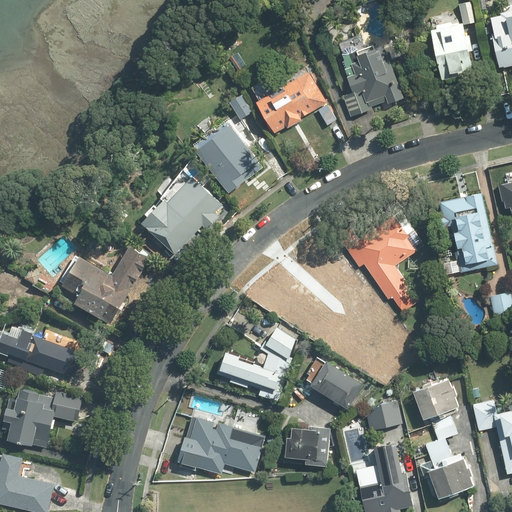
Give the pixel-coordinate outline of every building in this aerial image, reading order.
[(469,2),(459,4),(464,25),(475,22),(469,2)] [(511,11),(501,14),(501,15),(492,17),(494,27),(492,27),(501,67),(504,66),(504,67),(511,65),(511,11)] [(337,16),(339,24),(351,21),(349,13),(337,16)] [(438,30),(432,31),(443,80),(474,73),(469,51),(472,51),(469,36),(466,37),(463,24),(460,24),(460,23),(437,27),(438,30)] [(404,98),(384,46),(359,55),(357,49),(352,47),(346,49),(343,55),(348,69),(346,70),(354,93),(345,96),(352,116),(371,109),(370,106),(388,100),(389,103),(404,98)] [(238,53),(232,57),(241,70),(247,66),(238,53)] [(310,73),(259,102),(276,132),(287,126),(288,127),(301,120),(300,118),(317,108),(324,121),(334,115),(310,73)] [(241,118),(252,112),(242,95),(231,102),(241,118)] [(263,168),(231,126),(230,127),(226,123),(195,146),(199,151),(197,152),(228,194),(263,168)] [(215,213),(222,206),(193,177),(177,195),(180,198),(170,208),(163,201),(143,222),(176,254),(203,225),(207,230),(219,217),(215,213)] [(511,182),(499,185),(503,201),(505,201),(507,208),(511,207),(511,182)] [(497,264),(482,195),(441,204),(444,216),(439,217),(441,227),(445,226),(446,229),(453,228),(462,272),(497,264)] [(401,313),(419,301),(395,266),(417,250),(408,237),(409,236),(394,214),(359,239),(353,231),(343,238),(348,245),(346,247),(359,266),(364,263),(390,300),(392,299),(401,313)] [(78,297),(74,303),(110,324),(149,258),(130,247),(113,277),(80,257),(62,287),(78,297)] [(337,329),(341,322),(355,299),(354,298),(357,293),(338,281),(339,279),(324,270),(320,276),(316,274),(312,279),(306,275),(291,298),(296,301),(292,307),(296,310),(294,314),(303,319),(303,320),(323,333),(325,329),(329,332),(333,326),(337,329)] [(18,283),(0,275),(0,291),(13,297),(18,283)] [(511,316),(511,297),(511,292),(491,297),(496,320),(511,316)] [(266,341),(261,349),(269,355),(265,366),(288,373),(293,360),(289,359),(296,340),(278,328),(269,343),(266,341)] [(0,350),(0,351),(11,355),(8,362),(21,367),(23,359),(26,360),(26,359),(74,378),(84,354),(23,331),(19,340),(3,334),(0,341),(0,350)] [(352,341),(337,332),(330,344),(344,353),(352,341)] [(282,376),(239,361),(240,358),(227,354),(224,361),(223,360),(218,374),(232,379),(231,382),(247,387),(248,384),(262,389),(260,395),(278,401),(282,390),(278,389),(282,376)] [(363,386),(328,362),(313,386),(348,409),(363,386)] [(12,372),(0,367),(0,388),(5,390),(12,372)] [(424,420),(431,418),(450,411),(459,408),(456,398),(458,397),(454,388),(452,389),(449,380),(433,385),(432,384),(424,387),(425,389),(415,393),(424,420)] [(10,430),(9,438),(46,447),(58,399),(20,390),(18,401),(10,399),(3,429),(10,430)] [(398,401),(379,406),(366,416),(369,432),(403,424),(398,401)] [(511,411),(497,415),(494,401),(474,405),(480,430),(498,426),(509,474),(511,473),(511,411)] [(457,434),(450,411),(431,418),(439,440),(445,438),(457,434)] [(214,420),(208,419),(207,420),(198,417),(195,430),(199,431),(195,446),(208,450),(206,458),(247,470),(250,459),(256,461),(262,440),(256,439),(257,435),(219,424),(217,431),(212,429),(214,420)] [(327,466),(330,430),(310,428),(310,431),(294,429),(293,440),(288,440),(286,458),(307,460),(307,464),(327,466)] [(427,445),(434,465),(453,458),(445,438),(439,440),(427,445)] [(411,493),(404,463),(400,464),(398,450),(377,454),(379,468),(358,472),(365,503),(381,499),(382,504),(398,501),(397,496),(411,493)] [(4,451),(0,468),(0,499),(47,510),(54,481),(19,473),(22,455),(4,451)] [(460,456),(453,458),(434,465),(435,469),(430,471),(440,499),(474,487),(471,478),(473,477),(470,469),(468,470),(464,458),(461,460),(460,456)] [(344,470),(344,461),(336,461),(336,470),(344,470)]
